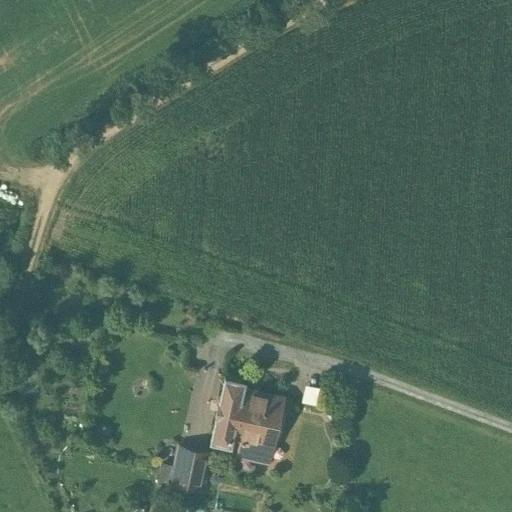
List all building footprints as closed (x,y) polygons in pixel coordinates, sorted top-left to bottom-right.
[(244,378),(224,374),(210,438),(230,443),(232,435),(243,386),(244,378)] [(254,389),(243,386),(232,435),(240,436),(263,441),(273,443),(283,396),(254,389)] [(263,441),(240,436),(236,454),(258,459),(263,441)] [(209,450),(180,443),(175,467),(171,482),(200,488),(209,450)] [(175,467),(162,464),(158,479),(171,482),(175,467)]
